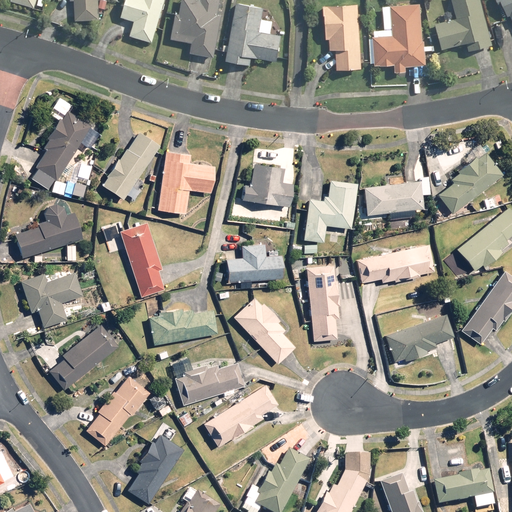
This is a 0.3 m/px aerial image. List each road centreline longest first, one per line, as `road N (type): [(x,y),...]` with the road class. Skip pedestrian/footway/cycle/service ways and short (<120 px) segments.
road 1 (residential): [(21,44),(198,105),(265,117),(368,121),(511,98)]
road 2 (residential): [(511,378),(469,404),(422,415),(334,401)]
road 3 (residential): [(12,404),(76,481),(91,511)]
